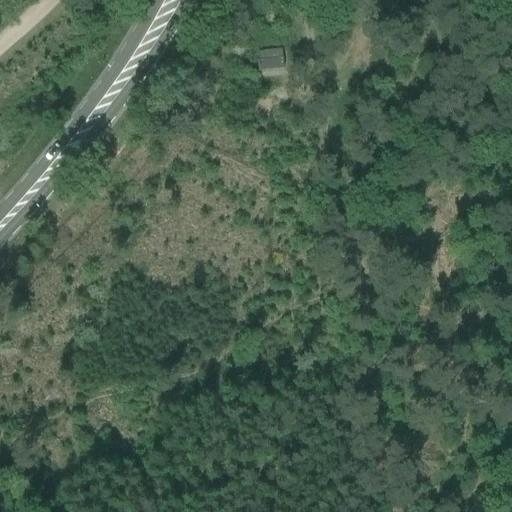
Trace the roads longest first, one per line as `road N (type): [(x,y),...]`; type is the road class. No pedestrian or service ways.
road 1 (track): [(308,0),(340,184),(351,359),(391,511)]
road 2 (secondary): [(0,219),(62,158),(165,0)]
